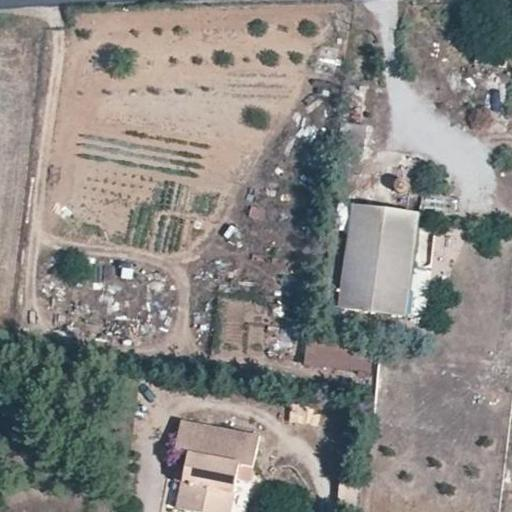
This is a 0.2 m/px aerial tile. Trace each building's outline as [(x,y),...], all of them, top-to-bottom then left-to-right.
[(507,53),(477,51),(476,65),(506,67),(507,53)] [(368,127),(342,124),(337,158),(363,162),(368,127)] [(406,320),(420,216),(355,207),(351,236),(341,310),(341,311),(342,311),(406,320)] [(341,310),(351,236),(335,234),(325,308),(341,310)] [(307,347),(305,368),(324,370),(326,350),(307,347)] [(261,438),(183,422),(176,454),(183,455),(190,457),(184,485),(179,510),(186,511),(231,511),(235,496),(237,483),(251,486),(261,438)] [(184,485),(190,457),(183,455),(177,483),(184,485)] [(245,511),(248,499),(235,496),(231,511),(245,511)]
